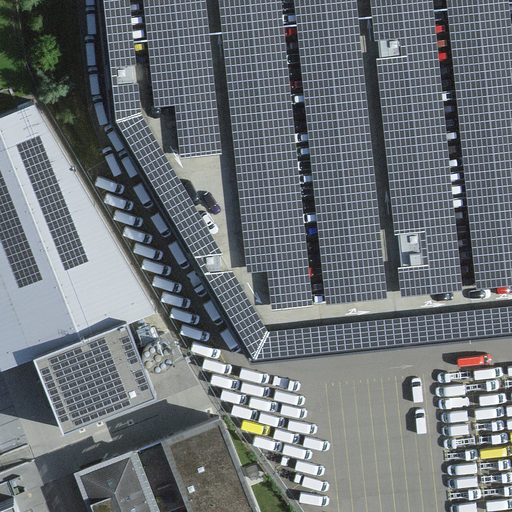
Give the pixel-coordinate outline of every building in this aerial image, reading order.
[(511,0),(98,0),(110,114),(248,355),(511,328),(511,0)] [(0,318),(136,268),(32,94),(0,106),(0,318)] [(151,391),(125,320),(39,352),(65,423),(151,391)] [(253,511),(258,510),(219,411),(162,433),(193,511),(253,511)] [(157,511),(133,444),(76,465),(93,511),(157,511)] [(18,511),(13,499),(0,504),(0,511),(18,511)]
